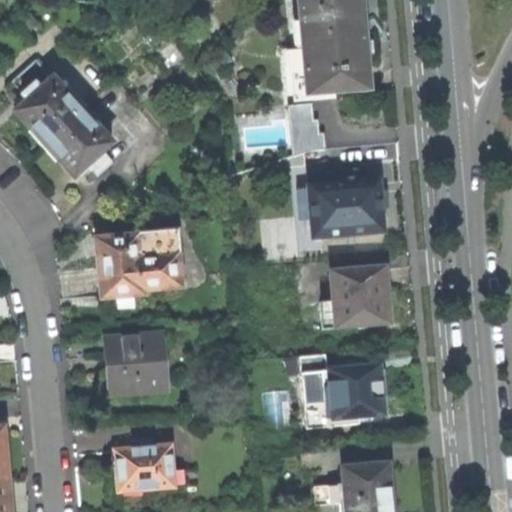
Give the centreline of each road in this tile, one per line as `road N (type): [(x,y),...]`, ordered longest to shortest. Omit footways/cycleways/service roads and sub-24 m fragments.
road 1 (tertiary): [(490,511),(464,189)]
road 2 (residential): [(0,222),(35,305),(53,511)]
road 3 (tertiary): [(464,189),(447,0)]
road 4 (tertiary): [(464,189),(511,51)]
